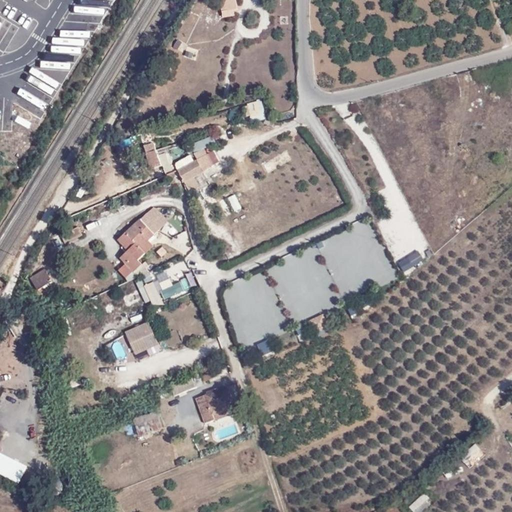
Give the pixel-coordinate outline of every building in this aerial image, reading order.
[(260,98),(247,102),(253,121),(266,116),(260,98)] [(162,166),(159,152),(149,155),(152,169),(162,166)] [(212,167),(206,156),(198,161),(203,171),(212,167)] [(185,182),(203,171),(198,161),(179,171),(185,182)] [(229,195),(233,210),(240,208),(236,193),(229,195)] [(149,241),(160,230),(146,215),(119,241),(128,251),(138,260),(139,260),(146,253),(141,248),(149,241)] [(146,253),(154,246),(149,241),(141,248),(146,253)] [(413,265),(424,258),(419,250),(408,257),(413,265)] [(128,251),(121,258),(126,264),(134,271),(139,277),(140,277),(150,272),(139,260),(138,260),(128,251)] [(327,257),(334,272),(347,265),(340,251),(327,257)] [(120,270),(127,277),(134,271),(126,264),(120,270)] [(53,282),(45,269),(29,280),(37,292),(53,282)] [(185,277),(172,282),(167,269),(155,274),(165,298),(190,288),(185,277)] [(147,291),(153,305),(165,306),(155,285),(147,291)] [(136,355),(158,346),(149,323),(126,333),(136,355)] [(262,355),(273,350),(268,340),(257,345),(262,355)] [(200,370),(201,375),(192,378),(196,388),(205,384),(204,382),(214,378),(210,366),(200,370)] [(196,388),(192,378),(180,383),(183,393),(196,388)] [(183,393),(180,383),(171,387),(175,396),(183,393)] [(214,420),(212,414),(235,406),(229,388),(197,399),(205,423),(214,420)] [(214,420),(237,412),(235,406),(212,414),(214,420)] [(134,419),(138,433),(164,426),(160,412),(134,419)] [(0,473),(19,482),(28,464),(0,451),(0,473)] [(65,488),(60,478),(54,481),(59,491),(65,488)] [(425,491),(409,505),(414,511),(422,511),(434,502),(425,491)]
